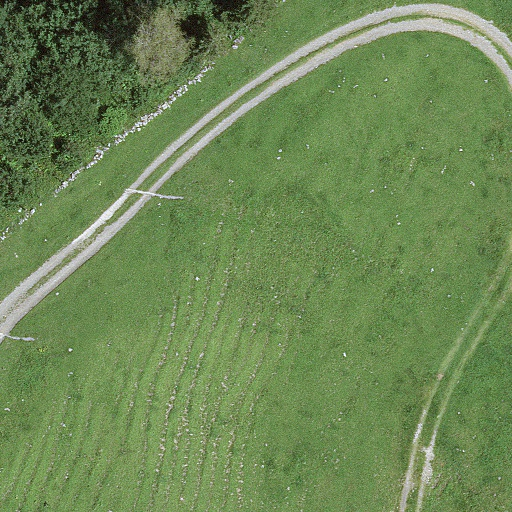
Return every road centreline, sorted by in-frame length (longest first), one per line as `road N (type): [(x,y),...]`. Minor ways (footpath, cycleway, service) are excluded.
road 1 (track): [(0,322),(210,123),(271,80),(378,23),(455,20)]
road 2 (track): [(409,511),(432,408),(465,342),(511,280)]
